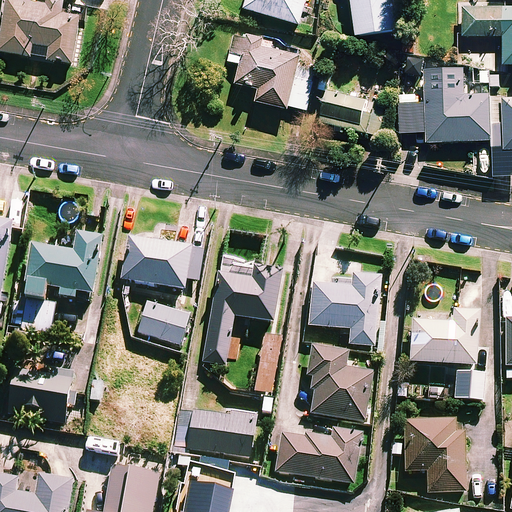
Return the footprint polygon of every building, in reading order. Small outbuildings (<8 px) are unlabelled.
[(50,0),(50,5),(17,0),(8,0),(1,51),(34,57),(36,44),(52,46),(50,61),(75,65),(83,17),(66,14),(68,0),(50,0)] [(248,0),(246,8),(301,25),(308,0),(248,0)] [(395,0),(353,0),(357,35),(398,31),(395,0)] [(511,7),(461,8),(461,36),(504,36),(504,65),(511,64),(511,7)] [(263,47),(265,40),(236,34),(230,62),(242,64),(238,84),(260,88),(257,102),(307,113),(316,72),(300,69),(303,55),(263,47)] [(465,97),(465,69),(427,70),(429,142),(491,141),(490,96),(465,97)] [(390,103),(327,92),(321,125),(384,137),(390,103)] [(511,149),(511,98),(494,99),(495,149),(511,149)] [(0,305),(13,225),(0,223),(0,305)] [(102,240),(78,236),(75,254),(32,248),(24,299),(45,302),(47,288),(61,290),(60,298),(76,300),(77,293),(94,296),(102,240)] [(192,250),(131,240),(125,282),(186,292),(192,250)] [(283,273),(254,268),(252,277),(220,272),(205,364),(226,367),(231,333),(249,336),(252,321),(274,325),(283,273)] [(310,327),(342,331),(341,341),(350,341),(350,347),(374,350),(382,280),(354,277),(353,290),(314,286),(310,327)] [(190,318),(147,304),(138,332),(181,346),(190,318)] [(476,367),(479,314),(444,312),(443,325),(413,322),(411,362),(476,367)] [(283,340),(266,336),(254,395),(271,398),(283,340)] [(348,355),(312,349),(308,377),(314,378),(312,392),(316,393),(312,415),(365,424),(373,376),(345,371),(348,355)] [(74,373),(54,370),(53,379),(16,373),(11,408),(44,413),(43,419),(66,423),(74,373)] [(486,376),(473,375),(470,403),(484,404),(486,376)] [(230,418),(193,413),(187,450),(251,459),(257,418),(231,414),(230,418)] [(456,435),(455,421),(405,421),(405,473),(428,472),(428,494),(466,494),(466,435),(456,435)] [(362,435),(334,431),(332,441),(283,434),(277,474),(354,486),(362,435)] [(154,511),(160,475),(112,467),(104,511),(154,511)] [(21,473),(20,480),(0,476),(0,511),(69,511),(74,482),(21,473)] [(224,511),(227,494),(189,487),(184,511),(224,511)]
